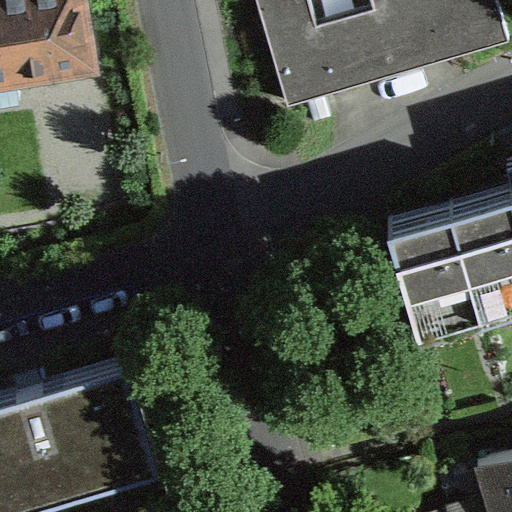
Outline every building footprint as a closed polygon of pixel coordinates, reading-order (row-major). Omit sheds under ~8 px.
[(0,0),(0,71),(93,57),(83,0),(0,0)] [(373,0),(374,3),(317,20),(311,0),(258,0),(288,99),(509,34),(498,0),(373,0)] [(511,152),(507,154),(511,171),(511,178),(453,195),(388,214),(420,325),(450,316),(446,302),(478,292),(482,306),(511,298),(507,284),(511,282),(511,152)] [(100,476),(96,463),(155,446),(127,352),(30,380),(0,388),(0,491),(18,486),(22,499),(100,476)] [(448,503),(450,511),(484,511),(511,504),(511,447),(478,457),(488,489),(468,495),(468,497),(448,503)]
